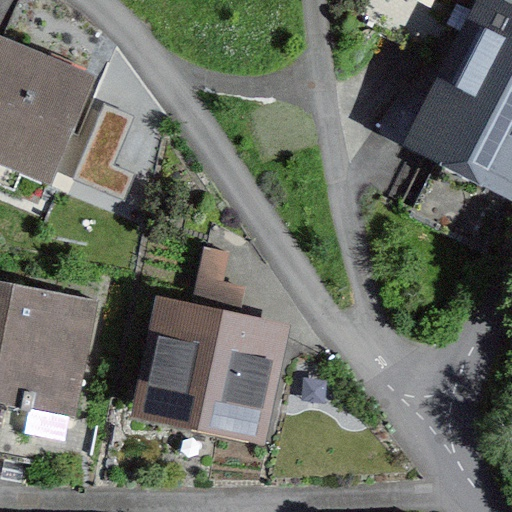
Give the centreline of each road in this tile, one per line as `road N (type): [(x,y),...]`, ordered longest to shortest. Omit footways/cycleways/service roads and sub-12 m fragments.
road 1 (unclassified): [(477,498),(0,503)]
road 2 (unclassified): [(93,0),(126,20),(304,289),(372,355)]
road 3 (residential): [(314,0),(333,166),(372,355)]
road 4 (residential): [(421,422),(511,281)]
